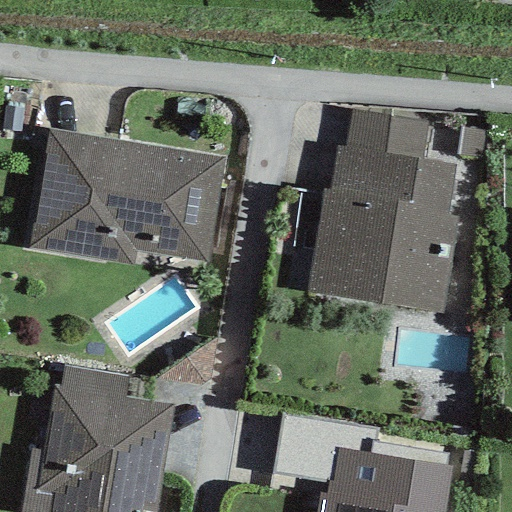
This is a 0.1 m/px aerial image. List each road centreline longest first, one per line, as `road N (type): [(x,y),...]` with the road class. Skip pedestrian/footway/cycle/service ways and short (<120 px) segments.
road 1 (residential): [(276,82),(207,511)]
road 2 (residential): [(276,82),(0,60)]
road 3 (residential): [(511,104),(276,82)]
